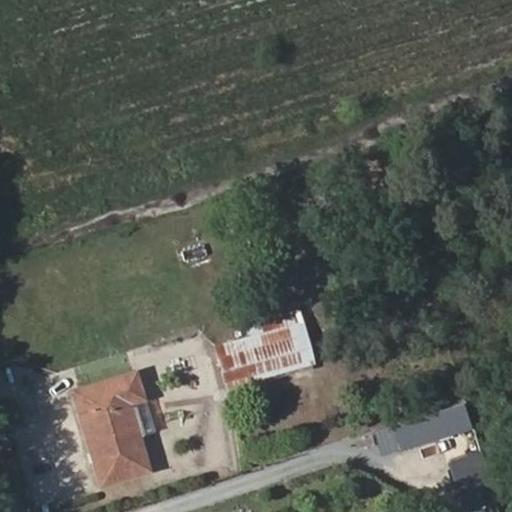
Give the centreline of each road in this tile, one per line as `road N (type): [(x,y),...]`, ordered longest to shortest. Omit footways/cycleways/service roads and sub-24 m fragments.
road 1 (track): [(0,249),(511,96)]
road 2 (unknown): [(158,511),(350,453),(413,475),(444,511)]
